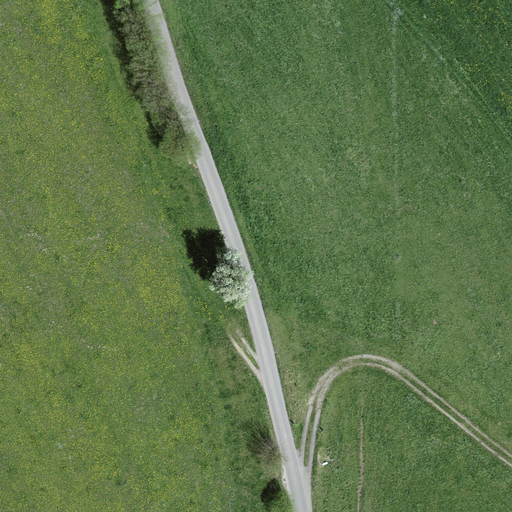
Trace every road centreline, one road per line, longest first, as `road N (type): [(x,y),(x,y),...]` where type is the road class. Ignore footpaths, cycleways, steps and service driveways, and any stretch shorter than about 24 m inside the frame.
road 1 (unclassified): [(150,0),(253,299),(301,511)]
road 2 (track): [(301,509),(314,402),(345,364),(394,370),(511,462)]
